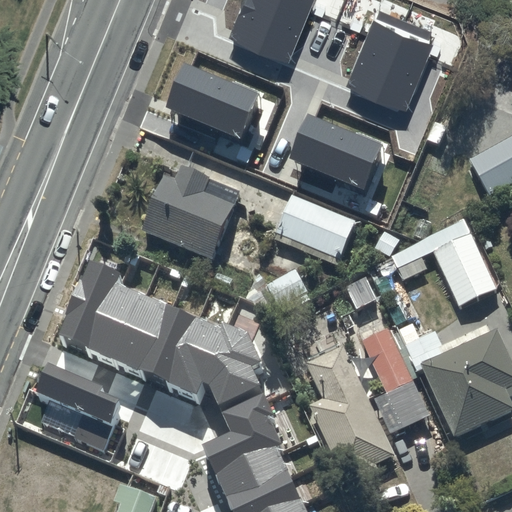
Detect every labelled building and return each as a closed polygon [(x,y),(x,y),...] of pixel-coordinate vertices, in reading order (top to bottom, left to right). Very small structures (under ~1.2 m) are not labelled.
[(289,51),(369,51),(370,0),(272,0),(273,26),(283,26),(283,42),(289,42),(289,51)] [(376,68),(364,96),(401,113),(414,85),(376,68)] [(233,81),(209,136),(281,167),(305,112),(271,97),(277,83),(249,71),(243,85),(233,81)] [(511,141),(471,163),(490,200),(511,187),(511,141)] [(314,196),(352,213),(364,185),(327,169),(326,170),(322,168),(312,192),(316,193),(314,196)] [(166,181),(142,237),(213,266),(236,210),(205,197),(210,184),(182,172),(176,185),(166,181)] [(338,270),(355,225),(293,200),(275,244),(338,270)] [(393,260),(399,273),(411,284),(424,278),(422,262),(434,257),(460,312),(498,294),(464,223),(393,260)] [(297,275),(268,291),(281,314),(292,307),(296,314),(312,305),(308,299),(310,298),(297,275)] [(357,313),(358,315),(378,305),(367,282),(346,292),(349,298),(333,307),(340,322),(357,313)] [(213,296),(193,342),(227,357),(247,310),(213,296)] [(438,336),(407,350),(418,377),(424,375),(453,443),(511,418),(511,405),(511,404),(511,403),(511,362),(500,334),(491,338),(488,330),(444,350),(438,336)] [(362,345),(387,399),(414,386),(389,333),(362,345)] [(284,374),(269,340),(240,354),(255,388),(284,374)] [(396,461),(344,350),(306,368),(323,405),(311,410),(348,490),(379,475),(377,470),(396,461)] [(134,413),(124,439),(175,459),(203,385),(193,381),(198,367),(162,353),(157,368),(153,366),(144,390),(135,386),(126,410),(134,413)] [(343,511),(323,467),(285,485),(290,496),(274,503),(278,511),(343,511)] [(270,511),(271,511),(252,469),(181,502),(185,511),(270,511)] [(122,510),(120,511),(153,511),(157,503),(122,489),(115,507),(122,510)]
